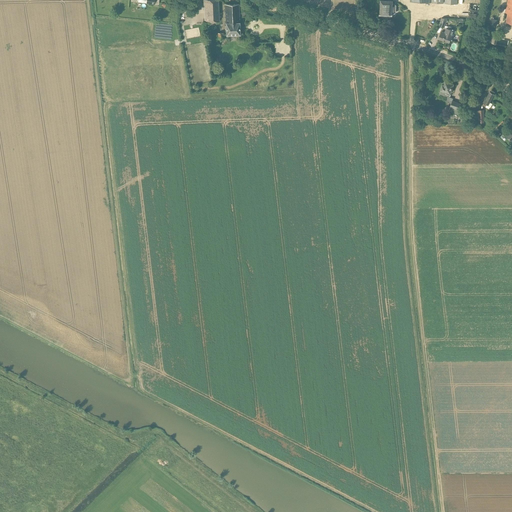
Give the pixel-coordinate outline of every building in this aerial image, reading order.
[(203,0),(204,4),(204,21),(219,21),(218,0),(203,0)] [(380,0),(380,9),(380,14),(392,15),(392,13),(394,13),(395,12),(396,6),(395,5),(393,5),(393,1),(380,0)] [(478,0),(464,0),(464,11),(478,12),(478,0)] [(226,35),(240,34),(239,4),(225,4),(226,35)] [(447,18),(442,18),(439,25),(444,27),(447,18)] [(453,31),(451,30),(452,27),(448,26),(445,33),(441,31),(439,39),(449,42),(453,31)] [(448,112),(450,112),(459,115),(463,104),(452,101),(453,99),(449,97),(453,84),(445,81),(444,86),(442,85),(441,90),(439,94),(447,97),(446,101),(451,103),(449,108),(448,112)] [(483,103),(482,105),(489,109),(492,104),(490,102),(494,94),(490,92),(485,100),(485,99),(483,103)] [(483,110),(478,110),(475,110),(476,117),(479,117),(479,121),(479,123),(483,123),(483,120),(484,120),(483,110)]
